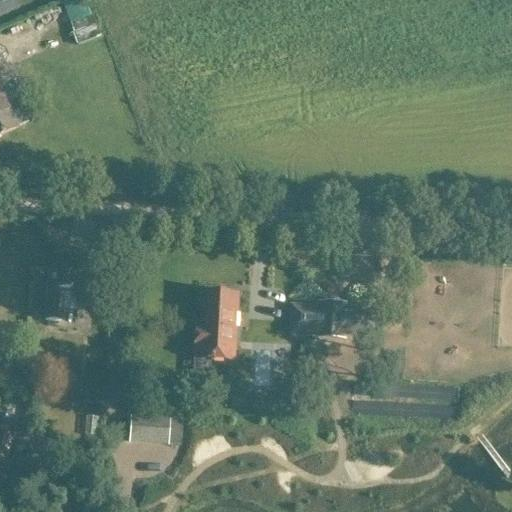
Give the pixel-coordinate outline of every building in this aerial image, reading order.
[(5,0),(0,2),(0,15),(19,7),(15,0),(5,0)] [(84,0),(65,7),(67,13),(70,22),(78,45),(100,37),(91,14),(90,15),(84,0)] [(0,92),(0,135),(16,129),(7,107),(0,92)] [(98,258),(111,260),(113,236),(100,235),(98,258)] [(79,292),(80,277),(82,257),(54,255),(53,273),(49,273),(45,321),(61,322),(63,291),(79,292)] [(194,327),(193,353),(210,354),(209,361),(233,362),(233,347),(228,347),(229,330),(234,331),(234,329),(233,329),(234,313),(236,313),(237,295),(231,295),(219,294),(217,292),(211,292),(209,293),(206,293),(206,306),(202,306),(202,327),(194,327)] [(290,305),(289,333),(316,334),(316,329),(342,330),(342,335),(369,336),(370,308),(343,307),(343,312),(317,311),(317,306),(290,305)] [(85,398),(84,402),(103,404),(104,399),(105,385),(86,383),(85,398)] [(365,414),(457,416),(457,387),(373,385),(373,406),(365,405),(365,414)] [(130,413),(129,438),(146,439),(147,414),(130,413)] [(0,462),(3,464),(14,434),(0,428),(0,462)]
